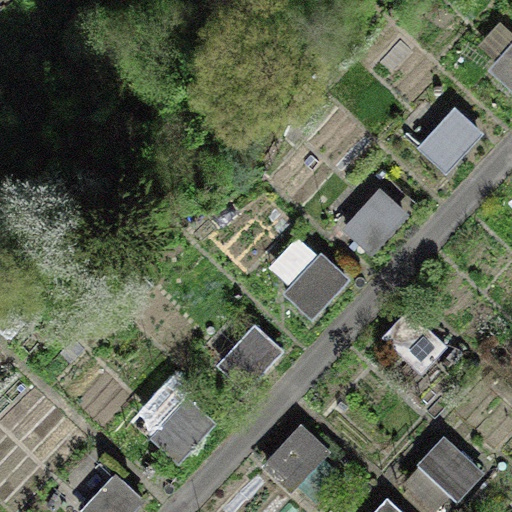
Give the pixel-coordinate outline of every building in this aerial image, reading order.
[(511,37),(487,66),(511,87),(511,37)] [(453,105),(417,143),(442,166),(478,127),(453,105)] [(377,185),(342,225),(371,250),(406,210),(377,185)] [(289,282),(282,289),(310,315),(347,275),(319,249),(316,252),(296,234),(268,263),(289,282)] [(406,306),(383,332),(421,366),(445,341),(406,306)] [(252,321),(216,360),(244,386),(280,347),(252,321)] [(185,393),(148,433),(176,460),(214,419),(185,393)] [(299,421),(261,461),(290,488),(328,448),(299,421)] [(442,432),(416,461),(456,496),(482,468),(442,432)] [(114,470),(76,509),(78,511),(127,511),(142,497),(114,470)] [(403,511),(385,495),(369,511),(403,511)]
